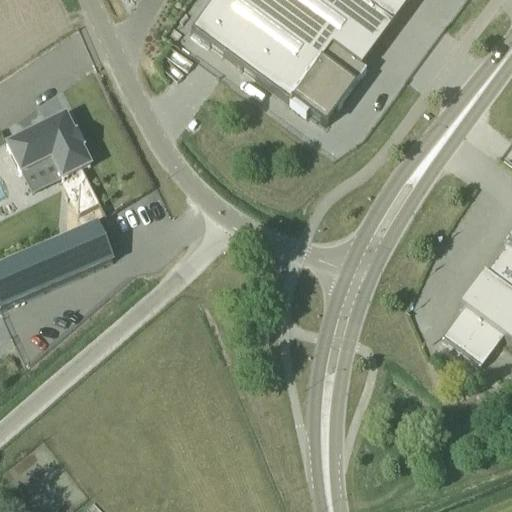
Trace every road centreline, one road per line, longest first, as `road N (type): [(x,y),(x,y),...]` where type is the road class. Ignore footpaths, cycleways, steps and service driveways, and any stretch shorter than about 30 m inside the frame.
road 1 (unclassified): [(0,434),(210,249),(231,220)]
road 2 (unclassified): [(231,220),(205,203),(157,146),(85,0)]
road 3 (tertiary): [(425,166),(511,49)]
road 4 (tertiary): [(347,271),(324,339),(326,403)]
road 5 (tertiary): [(425,166),(401,180),(347,271)]
road 6 (tertiary): [(326,403),(368,280)]
road 7 (tertiary): [(368,280),(425,166)]
road 8 (unclassified): [(347,271),(231,220)]
